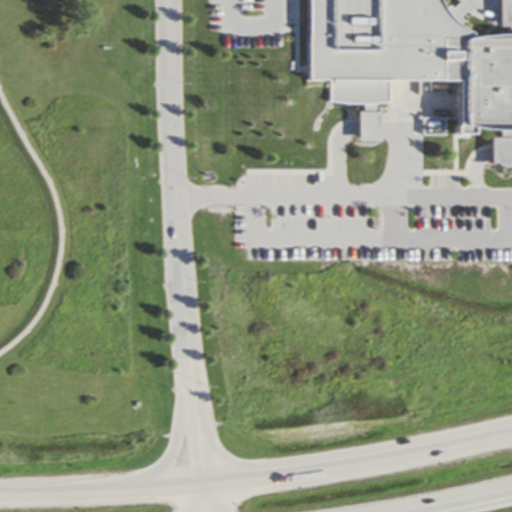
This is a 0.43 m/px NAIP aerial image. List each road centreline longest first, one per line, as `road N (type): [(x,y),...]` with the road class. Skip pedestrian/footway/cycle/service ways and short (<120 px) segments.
road 1 (trunk): [(511,430),(416,454),(203,483)]
road 2 (residential): [(175,197),(170,0)]
road 3 (residential): [(175,197),(190,357)]
road 4 (trunk): [(144,488),(0,493)]
road 5 (trunk): [(190,357),(171,459),(144,488)]
road 6 (trunk): [(374,511),(511,484)]
road 7 (residential): [(190,357),(203,483)]
